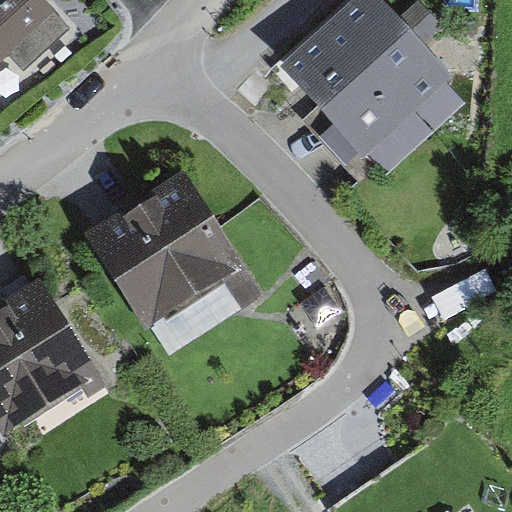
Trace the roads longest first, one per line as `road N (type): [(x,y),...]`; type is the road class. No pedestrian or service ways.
road 1 (unclassified): [(149,71),(232,131),(392,311),(392,343),(367,373),(158,511)]
road 2 (residential): [(0,188),(149,71)]
road 3 (unclassified): [(149,71),(222,56),(305,0)]
road 4 (track): [(392,311),(454,298),(511,267)]
